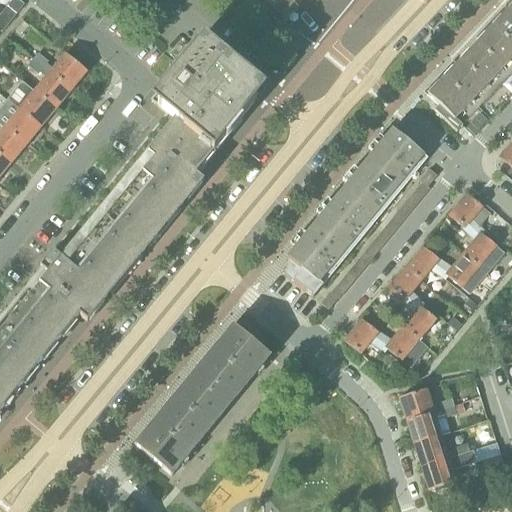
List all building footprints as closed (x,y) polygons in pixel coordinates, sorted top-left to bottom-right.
[(295,3),(297,0),(262,0),(283,17),(295,3)] [(511,6),(427,97),(439,108),(434,112),(456,134),(461,129),(473,140),(511,97),(511,6)] [(0,32),(2,34),(16,15),(7,8),(0,15),(0,32)] [(0,413),(244,118),(253,105),(265,92),(201,40),(195,48),(150,102),(168,117),(0,322),(0,413)] [(48,64),(38,55),(33,62),(43,70),(47,65),(48,64)] [(71,93),(87,74),(65,56),(53,70),(47,65),(43,70),(49,75),(71,93)] [(40,74),(43,70),(33,62),(28,67),(39,76),(40,74)] [(35,93),(56,111),(71,93),(49,75),(43,70),(40,74),(46,79),(35,93)] [(13,106),(19,112),(41,130),(56,111),(35,93),(24,107),(17,101),(13,106)] [(26,148),(41,130),(19,112),(13,106),(9,111),(16,116),(4,130),(26,148)] [(0,157),(11,166),(26,148),(4,130),(0,135),(0,157)] [(393,130),(391,132),(380,145),(287,258),(291,261),(282,272),(314,298),(324,286),(320,282),(424,156),(422,154),(393,130)] [(500,157),(499,158),(511,170),(511,147),(502,159),(500,157)] [(0,179),(11,166),(0,157),(0,179)] [(428,188),(437,176),(430,169),(420,181),(422,183),(332,293),(331,292),(321,303),(329,310),(338,298),(340,299),(430,189),(428,188)] [(449,216),(448,217),(463,230),(469,237),(478,227),(479,228),(489,216),(467,197),(466,196),(465,197),(467,198),(450,218),(449,216)] [(463,255),(463,256),(486,276),(494,282),(511,263),(502,256),(503,255),(482,237),(485,234),(479,228),(478,227),(469,237),(476,244),(465,257),(463,255)] [(405,269),(420,282),(430,290),(440,278),(438,276),(446,266),(438,261),(438,262),(422,249),(421,250),(423,251),(407,270),(405,269)] [(446,266),(438,276),(440,278),(445,282),(447,279),(469,296),(486,276),(463,256),(462,257),(464,258),(453,271),(446,266)] [(388,289),(388,290),(403,303),(402,304),(408,309),(418,300),(420,302),(430,290),(420,282),(405,269),(404,270),(406,271),(390,290),(388,289)] [(403,328),(403,329),(418,342),(435,321),(421,310),(424,306),(420,302),(418,300),(408,309),(416,317),(404,330),(403,328)] [(366,315),(361,321),(361,322),(367,327),(373,320),(366,315)] [(461,327),(452,319),(447,325),(456,333),(461,327)] [(345,342),(344,343),(360,356),(370,344),(376,349),(386,339),(378,333),(377,334),(367,327),(361,322),(361,323),(362,324),(346,343),(345,342)] [(233,328),(220,343),(224,346),(151,435),(147,431),(134,446),(171,477),(269,358),(233,328)] [(386,339),(376,349),(384,354),(387,351),(401,363),(409,370),(427,349),(418,342),(403,329),(402,329),(404,331),(393,344),(386,339)] [(426,392),(399,400),(406,424),(454,409),(454,408),(452,401),(431,408),(426,392)] [(461,405),(454,408),(454,409),(456,416),(464,414),(461,405)] [(454,409),(406,424),(414,447),(441,438),(450,435),(445,420),(456,416),(454,409)] [(441,438),(414,447),(421,470),(468,454),(466,447),(445,453),(441,438)] [(468,454),(421,470),(429,493),(455,484),(452,472),(477,464),(473,453),(468,454)] [(483,461),(487,476),(504,470),(500,456),(483,461)]
